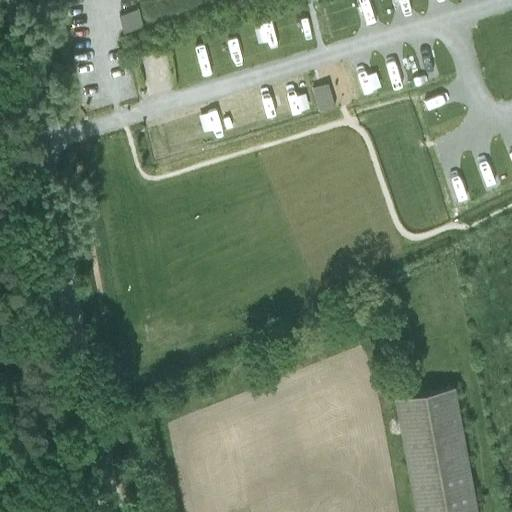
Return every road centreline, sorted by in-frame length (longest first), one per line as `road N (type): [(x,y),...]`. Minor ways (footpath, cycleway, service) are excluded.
road 1 (tertiary): [(111,511),(14,0)]
road 2 (track): [(38,143),(0,371)]
